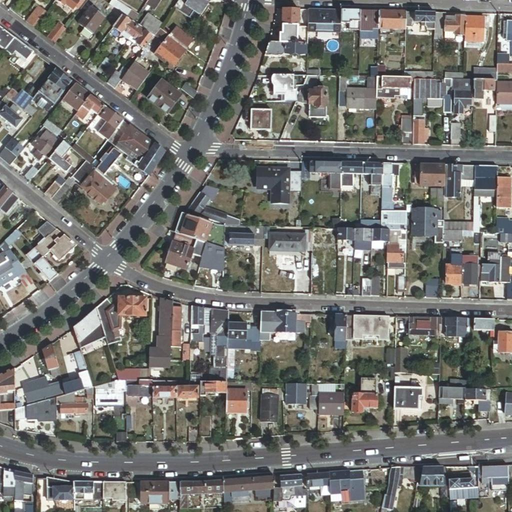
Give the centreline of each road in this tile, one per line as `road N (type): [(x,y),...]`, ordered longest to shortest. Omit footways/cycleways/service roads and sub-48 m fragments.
road 1 (tertiary): [(511,437),(170,464),(0,444)]
road 2 (residential): [(108,264),(195,297),(511,311)]
road 3 (residential): [(199,146),(511,157)]
road 4 (residential): [(253,0),(511,6)]
road 5 (residential): [(0,13),(190,160)]
road 6 (tertiary): [(253,0),(199,146)]
road 7 (residential): [(0,173),(108,264)]
road 8 (tertiary): [(108,264),(0,342)]
road 9 (tertiary): [(190,160),(108,264)]
